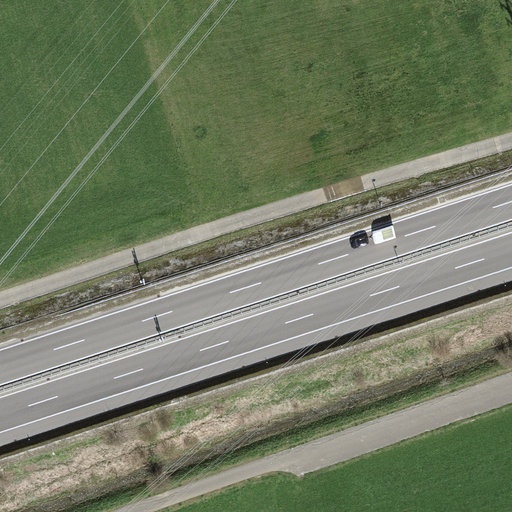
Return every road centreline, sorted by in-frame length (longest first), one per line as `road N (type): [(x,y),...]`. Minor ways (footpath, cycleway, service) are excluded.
road 1 (motorway): [(511,200),(0,366)]
road 2 (motorway): [(0,414),(511,249)]
road 3 (track): [(511,141),(0,299)]
road 4 (track): [(132,511),(511,381)]
